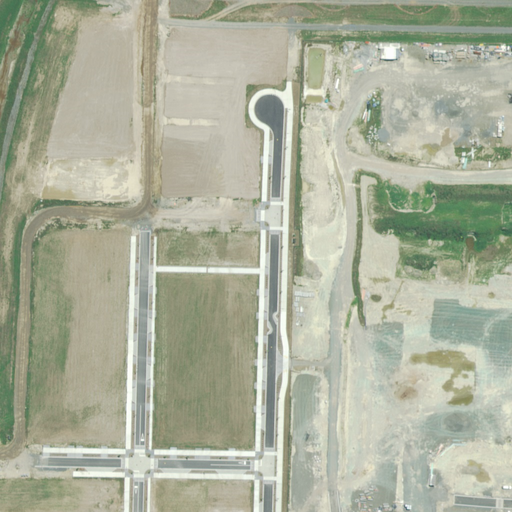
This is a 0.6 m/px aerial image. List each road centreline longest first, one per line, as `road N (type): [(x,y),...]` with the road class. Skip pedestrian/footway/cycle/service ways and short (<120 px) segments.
road 1 (unknown): [(343,49),(335,511)]
road 2 (residential): [(145,209),(59,206),(28,223),(18,460)]
road 3 (residential): [(276,211),(270,465)]
road 4 (residential): [(145,209),(140,462)]
road 5 (residential): [(149,0),(145,209)]
road 6 (residential): [(511,259),(338,245)]
road 7 (residential): [(340,159),(422,171),(511,171)]
road 8 (residential): [(343,73),(459,88),(511,85)]
road 9 (residential): [(276,211),(145,209)]
road 10 (residential): [(140,462),(270,465)]
road 11 (residential): [(18,460),(140,462)]
